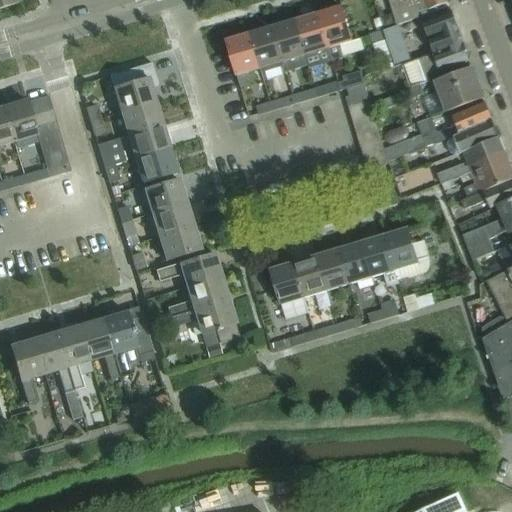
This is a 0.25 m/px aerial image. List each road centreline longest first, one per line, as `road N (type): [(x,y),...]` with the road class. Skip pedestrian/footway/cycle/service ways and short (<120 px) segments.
road 1 (residential): [(0,246),(103,216),(48,30)]
road 2 (residential): [(335,129),(227,162),(178,0)]
